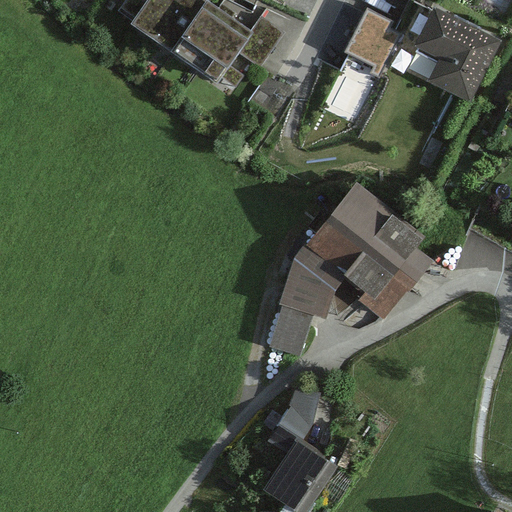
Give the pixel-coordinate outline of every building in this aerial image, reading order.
[(209,84),(233,50),(257,67),(281,32),(259,16),(247,33),(199,0),(142,0),(125,25),(209,84)] [(468,102),(499,39),(408,0),(395,30),(414,38),(410,45),(435,58),(424,82),(468,102)] [(401,298),(430,264),(412,248),(419,240),(352,184),(286,263),(354,318),(383,282),(401,298)] [(308,313),(277,304),(264,348),(296,357),(308,313)] [(304,507),(333,461),(299,440),(270,485),(304,507)]
